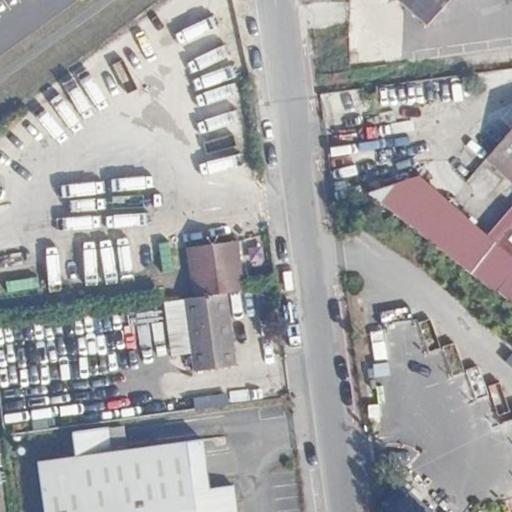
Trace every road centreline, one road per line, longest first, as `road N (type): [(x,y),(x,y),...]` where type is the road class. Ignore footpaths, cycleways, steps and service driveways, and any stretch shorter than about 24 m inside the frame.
road 1 (residential): [(343,511),(277,0)]
road 2 (unknown): [(0,222),(302,189)]
road 3 (unknown): [(243,426),(39,447),(15,467),(18,511)]
road 4 (unknown): [(511,82),(445,127),(436,149),(436,168),(504,239)]
